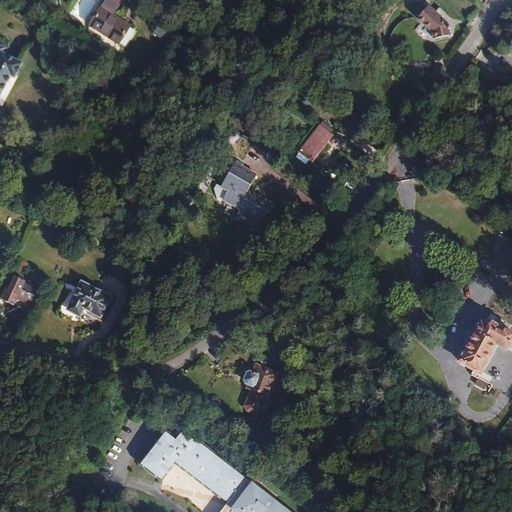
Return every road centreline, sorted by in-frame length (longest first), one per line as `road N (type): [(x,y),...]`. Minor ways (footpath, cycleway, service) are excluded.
road 1 (residential): [(505,0),(318,242),(177,358),(124,379),(0,351)]
road 2 (track): [(124,379),(15,511)]
